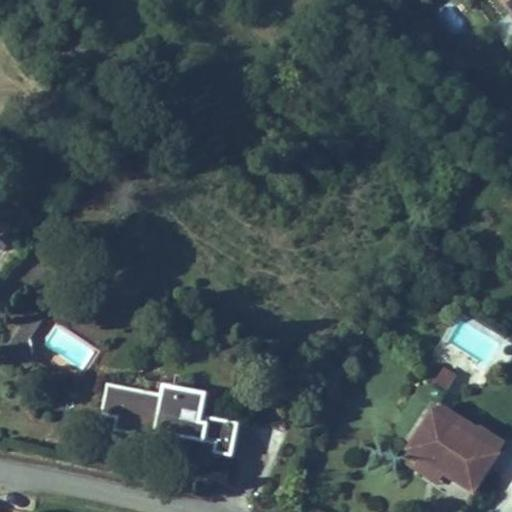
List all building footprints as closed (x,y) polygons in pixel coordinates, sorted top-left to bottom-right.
[(511,0),(500,0),(511,15),(511,0)] [(0,237),(0,254),(9,244),(0,237)] [(9,344),(12,358),(29,369),(37,357),(33,354),(30,340),(44,319),(32,310),(9,344)] [(51,323),(39,350),(87,373),(100,346),(51,323)] [(448,392),(456,378),(443,369),(434,383),(448,392)] [(108,385),(102,415),(117,418),(115,431),(155,439),(156,433),(194,441),(216,445),(215,453),(232,457),(238,425),(208,419),(206,425),(200,424),(206,395),(164,386),(162,396),(108,385)] [(497,455),(432,412),(408,449),(444,473),(473,491),(497,455)] [(444,473),(408,449),(400,460),(429,479),(437,484),(444,473)]
